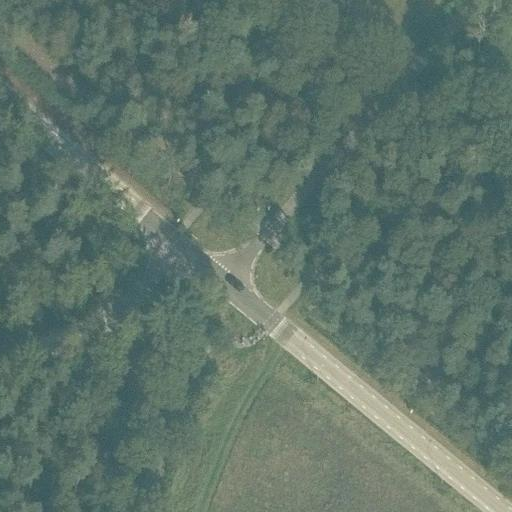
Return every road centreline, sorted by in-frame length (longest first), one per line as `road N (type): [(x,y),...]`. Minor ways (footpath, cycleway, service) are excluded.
road 1 (unclassified): [(220,279),(474,0)]
road 2 (tertiary): [(504,511),(220,279)]
road 3 (tertiary): [(190,253),(0,98)]
road 4 (unclassified): [(0,366),(104,322),(190,253)]
road 5 (track): [(143,511),(178,411),(236,345)]
